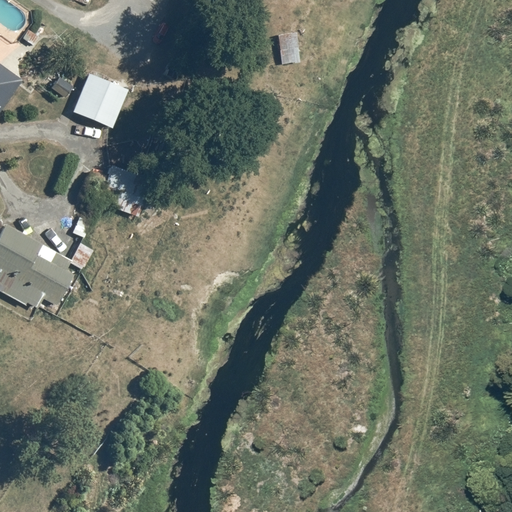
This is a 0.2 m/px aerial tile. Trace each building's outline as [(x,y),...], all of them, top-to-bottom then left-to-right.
[(277,38),(280,64),(298,62),(295,36),(277,38)] [(0,111),(21,81),(0,66),(0,111)] [(128,92),(87,76),(72,114),(112,130),(128,92)] [(151,181),(111,167),(98,204),(138,218),(151,181)] [(0,291),(35,310),(41,299),(57,307),(74,275),(66,271),(72,261),(5,225),(0,234),(0,291)]
